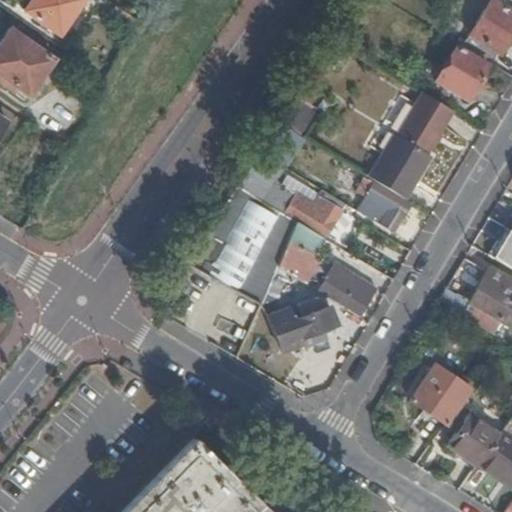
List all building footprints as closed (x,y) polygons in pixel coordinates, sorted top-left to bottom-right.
[(83,0),(32,0),(25,11),(60,35),(83,0)] [(467,0),(465,7),(479,11),(483,0),(467,0)] [(463,48),(491,65),(498,53),(502,55),(511,38),(511,12),(491,1),(463,48)] [(112,6),(104,18),(127,33),(134,20),(112,6)] [(55,58),(10,27),(0,42),(0,76),(28,96),(55,58)] [(488,67),(456,48),(436,81),(468,100),(488,67)] [(452,111),(423,94),(398,136),(427,154),(452,111)] [(309,108),(296,100),(292,107),(280,124),(294,133),(309,108)] [(319,115),(309,108),(294,133),(302,138),(304,139),(319,115)] [(280,124),(238,186),(271,206),(272,205),(325,237),(343,207),(320,193),(313,204),(286,188),(281,185),(276,176),(282,165),(285,167),(300,143),(302,138),(294,133),(280,124)] [(398,136),(395,135),(369,178),(406,200),(431,157),(427,154),(398,136)] [(281,185),(286,188),(281,180),(288,169),(285,167),(282,165),(276,176),(281,185)] [(411,205),(366,178),(357,192),(367,198),(360,211),(395,231),(411,205)] [(218,217),(194,265),(261,305),(269,287),(273,278),(274,277),(278,267),(296,222),(265,207),(265,205),(238,186),(218,217)] [(320,193),(343,207),(345,203),(322,189),(320,193)] [(313,255),(323,238),(297,222),(296,222),(278,267),(304,284),(319,259),(313,255)] [(511,231),(509,230),(492,257),(511,269),(511,231)] [(318,292),(361,318),(378,289),(335,263),(318,292)] [(467,300),(446,287),(438,300),(490,332),(497,319),(509,326),(511,320),(511,306),(507,303),(511,293),(511,280),(487,266),(467,300)] [(269,287),(274,290),(279,279),(274,277),(273,278),(269,287)] [(261,305),(260,309),(269,312),(278,292),(274,290),(269,287),(261,305)] [(291,306),(273,313),(287,349),(304,343),(302,337),(336,323),(329,306),(325,308),(323,304),(312,308),(311,303),(292,310),(291,306)] [(407,399),(443,424),(468,387),(432,363),(407,399)] [(474,465),(476,463),(496,434),(466,413),(445,443),(474,465)] [(476,463),(511,489),(511,440),(499,431),(496,434),(476,463)] [(265,511),(191,438),(119,511),(265,511)] [(502,511),(511,511),(511,499),(502,511)]
